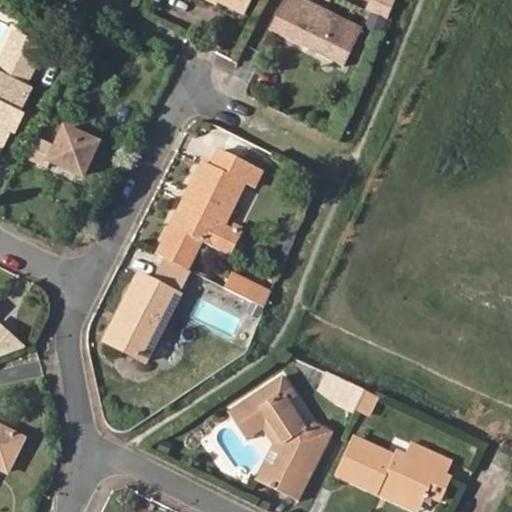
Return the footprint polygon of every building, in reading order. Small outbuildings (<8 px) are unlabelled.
[(226,0),(249,11),(253,0),(226,0)] [(363,27),(308,0),(288,0),(274,28),(346,62),(363,27)] [(19,34),(0,74),(0,156),(4,158),(17,132),(25,113),(36,90),(32,88),(50,50),(19,34)] [(33,117),(25,113),(17,132),(24,135),(33,117)] [(104,143),(65,126),(47,166),(86,184),(104,143)] [(190,208),(184,204),(172,227),(216,248),(232,255),(241,235),(225,227),(246,186),(256,191),(265,172),(223,152),(215,166),(204,162),(190,191),(197,195),(190,208)] [(190,191),(184,204),(190,208),(197,195),(190,191)] [(127,331),(119,327),(110,346),(150,366),(184,297),(196,273),(170,260),(158,284),(143,277),(124,316),(132,320),(127,331)] [(276,294),(236,274),(229,289),(269,309),(276,294)] [(124,316),(119,327),(127,331),(132,320),(124,316)] [(0,356),(23,348),(0,326),(0,356)] [(371,392),(327,372),(318,390),(341,408),(358,416),(360,413),(371,392)] [(285,475),(278,492),(300,503),(336,434),(317,425),(310,431),(290,406),(296,402),(280,382),(238,413),(253,431),(267,420),(289,445),(279,472),(285,475)] [(373,420),(384,398),(371,392),(360,413),(373,420)] [(258,483),(278,492),(285,475),(279,472),(289,445),(267,420),(253,431),(238,413),(230,420),(251,447),(262,438),(273,448),(258,483)] [(28,444),(0,430),(0,474),(2,470),(14,476),(28,444)] [(391,493),(431,511),(434,511),(448,484),(456,487),(461,477),(418,457),(414,465),(405,460),(402,468),(360,447),(344,480),(387,501),(391,493)] [(408,511),(431,511),(391,493),(387,501),(408,511)]
